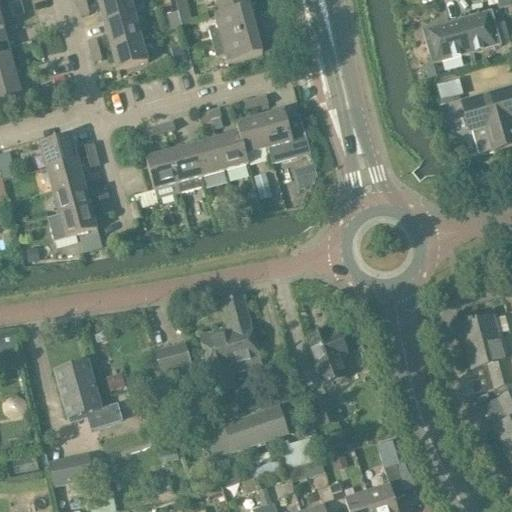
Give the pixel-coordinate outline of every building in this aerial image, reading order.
[(10,9),(22,6),(20,0),(10,0),(7,1),(10,9)] [(104,25),(135,17),(130,0),(104,0),(97,2),(104,25)] [(215,19),(226,16),(249,9),(247,0),(215,0),(220,16),(214,18),(215,19)] [(187,1),(177,4),(176,4),(178,11),(182,27),(193,24),(187,1)] [(78,7),(81,18),(90,16),(87,5),(78,7)] [(22,6),(10,9),(12,19),(25,15),(22,6)] [(226,16),(215,19),(217,27),(208,29),(216,59),(225,57),(228,66),(263,56),(249,9),(226,16)] [(177,13),(166,16),(170,31),(182,28),(178,13),(177,13)] [(276,13),(263,16),(265,25),(278,21),(276,13)] [(461,21),(471,56),(501,47),(491,13),(461,21)] [(110,48),(141,40),(135,17),(104,25),(110,48)] [(278,21),(265,25),(268,33),(280,30),(278,21)] [(432,66),(471,56),(461,21),(422,32),(432,66)] [(280,30),(268,33),(270,42),(283,39),(280,30)] [(0,57),(10,55),(4,32),(0,33),(0,57)] [(91,53),(99,51),(96,40),(88,42),(91,53)] [(141,40),(110,48),(117,72),(148,64),(142,41),(141,40)] [(99,51),(91,53),(94,64),(102,62),(99,51)] [(0,82),(17,78),(10,55),(0,57),(0,82)] [(184,56),(173,58),(175,66),(186,63),(184,56)] [(0,82),(0,108),(23,102),(17,78),(0,82)] [(443,101),(464,95),(460,81),(439,87),(443,101)] [(511,89),(463,104),(471,132),(474,131),(481,154),(495,150),(495,152),(511,147),(511,123),(511,121),(511,120),(511,89)] [(222,110),(201,113),(202,123),(223,120),(222,110)] [(260,119),(269,151),(268,151),(273,166),(311,156),(300,117),(286,120),(284,113),(260,119)] [(260,119),(236,126),(239,135),(246,157),(268,151),(269,151),(260,119)] [(155,138),(177,134),(175,123),(153,128),(155,138)] [(239,135),(216,141),(225,173),(249,166),(246,157),(239,135)] [(40,146),(46,170),(78,162),(71,138),(40,146)] [(225,173),(216,141),(193,148),(204,189),(204,188),(202,179),(225,173)] [(170,154),(178,185),(179,185),(181,190),(178,190),(180,195),(181,195),(204,189),(193,148),(170,154)] [(178,185),(170,154),(146,161),(157,202),(181,195),(180,195),(178,190),(181,190),(179,185),(178,185)] [(78,162),(46,170),(53,193),(84,185),(78,162)] [(254,179),(260,202),(272,199),(266,175),(254,179)] [(84,185),(53,193),(59,217),(90,208),(84,185)] [(259,208),(258,203),(256,194),(247,196),(249,205),(250,205),(251,210),(259,208)] [(90,208),(59,217),(47,220),(54,244),(97,232),(90,208)] [(2,236),(6,253),(19,249),(15,233),(2,236)] [(205,358),(256,343),(243,298),(221,303),(228,329),(199,335),(205,358)] [(460,328),(471,371),(487,367),(493,390),(511,385),(511,365),(511,360),(504,362),(497,336),(509,333),(505,318),(493,321),(493,319),(460,328)] [(306,341),(323,388),(347,379),(340,360),(349,356),(341,331),(331,335),(330,332),(306,341)] [(14,336),(0,337),(0,359),(17,358),(14,336)] [(262,367),(256,343),(205,358),(215,393),(235,388),(231,374),(262,367)] [(186,344),(156,352),(161,376),(192,367),(186,344)] [(55,374),(68,421),(102,411),(88,364),(55,374)] [(494,430),(511,468),(511,395),(499,401),(509,423),(494,430)] [(312,402),(321,429),(338,424),(328,396),(312,402)] [(223,426),(224,428),(208,433),(216,459),(288,436),(279,408),(223,426)] [(381,463),(398,458),(393,441),(376,447),(381,463)] [(283,447),(289,469),(310,464),(304,442),(283,447)] [(49,466),(50,470),(54,489),(93,481),(88,457),(49,466)] [(321,463),(312,465),(316,478),(324,475),(321,463)] [(390,488),(368,495),(373,511),(397,511),(394,500),(405,496),(396,466),(384,470),(390,488)] [(329,487),(337,511),(348,508),(349,511),(373,511),(368,495),(351,500),(346,482),(329,487)] [(334,511),(337,511),(329,487),(313,492),(319,510),(313,511),(334,511)] [(282,511),(280,503),(277,504),(272,489),(264,491),(269,507),(264,508),(264,511),(282,511)]
